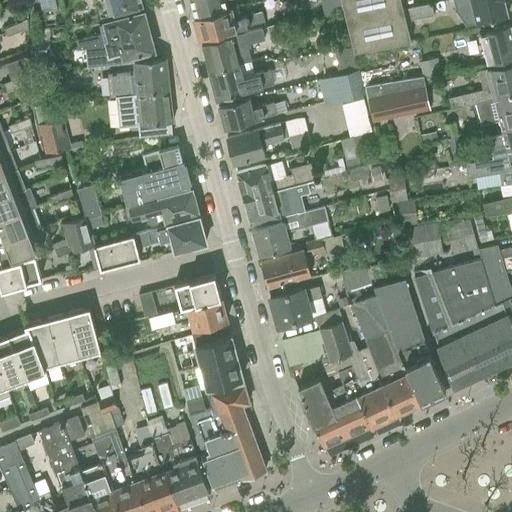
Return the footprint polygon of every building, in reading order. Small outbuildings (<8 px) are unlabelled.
[(33,0),(34,12),(56,9),(54,0),(33,0)] [(139,0),(92,0),(97,17),(141,6),(139,0)] [(189,0),(195,19),(238,7),(238,6),(227,9),(224,0),(189,0)] [(320,0),(324,15),(344,10),(341,0),(320,0)] [(341,0),(344,10),(354,53),(410,39),(406,21),(403,9),(400,0),(341,0)] [(503,0),(452,0),(456,13),(466,25),(507,15),(503,0)] [(430,4),(403,9),(406,21),(432,16),(430,4)] [(238,7),(195,19),(200,39),(265,21),(262,11),(241,17),(238,7)] [(82,38),(76,40),(78,49),(85,49),(148,31),(143,13),(124,18),(111,21),(100,24),(102,33),(82,38)] [(26,19),(15,23),(18,31),(26,28),(26,19)] [(8,34),(18,31),(15,23),(5,27),(8,34)] [(279,24),(267,27),(271,42),(283,39),(279,24)] [(511,36),(509,26),(477,34),(485,64),(511,57),(511,36)] [(49,28),(34,29),(35,49),(46,49),(49,49),(49,28)] [(201,44),(209,72),(248,61),(250,60),(246,43),(265,38),(262,28),(232,36),(201,44)] [(148,31),(85,49),(87,65),(87,66),(87,68),(129,63),(129,62),(128,58),(134,56),(153,51),(148,31)] [(352,47),(333,52),(339,75),(357,71),(352,47)] [(35,49),(33,50),(34,66),(47,66),(46,49),(35,49)] [(26,57),(5,65),(11,80),(15,78),(18,86),(26,82),(26,57)] [(123,74),(107,76),(109,96),(116,95),(135,93),(154,91),(168,89),(165,58),(156,59),(134,61),(133,61),(134,73),(123,74)] [(437,58),(419,62),(422,76),(440,72),(437,58)] [(248,61),(209,72),(216,99),(235,94),(245,91),(273,84),(270,70),(254,74),(250,60),(248,61)] [(483,89),(448,98),(451,109),(453,108),(475,103),(511,93),(511,63),(486,69),(491,87),(483,89)] [(36,72),(36,104),(53,101),(51,71),(36,72)] [(339,75),(318,80),(324,104),(338,99),(340,98),(363,93),(357,71),(339,75)] [(421,76),(364,86),(367,100),(372,122),(428,109),(429,109),(424,87),(421,76)] [(6,90),(18,86),(15,78),(11,80),(3,83),(6,90)] [(135,93),(116,95),(118,116),(138,114),(139,124),(152,123),(172,121),(168,89),(154,91),(135,93)] [(343,111),(366,105),(363,93),(340,98),(343,111)] [(511,124),(511,93),(475,103),(481,125),(500,120),(501,128),(511,124)] [(249,96),(217,105),(224,128),(243,123),(255,119),(276,113),(273,102),(252,108),(249,96)] [(50,102),(34,106),(38,124),(55,120),(50,102)] [(346,123),(369,118),(366,105),(343,111),(346,123)] [(70,144),(63,117),(55,120),(38,124),(45,151),(70,145),(70,144)] [(29,118),(18,122),(21,129),(31,125),(29,118)] [(349,136),(372,131),(369,118),(346,123),(349,136)] [(303,119),(280,125),(284,139),(307,133),(303,119)] [(452,121),(442,124),(446,138),(456,135),(452,121)] [(18,122),(7,126),(10,133),(21,129),(18,122)] [(279,123),(246,132),(226,137),(233,163),(264,155),(261,145),(284,139),(280,125),(279,123)] [(503,134),(487,138),(492,160),(508,157),(511,156),(511,124),(501,128),(503,133),(503,134)] [(0,154),(2,153),(10,150),(3,131),(0,132),(0,154)] [(436,132),(420,136),(421,144),(437,140),(436,132)] [(376,137),(380,157),(396,153),(391,134),(376,137)] [(456,135),(446,138),(451,152),(460,149),(456,135)] [(189,186),(182,160),(179,161),(179,159),(181,159),(177,144),(159,149),(141,154),(145,170),(119,177),(126,203),(131,202),(143,199),(170,191),(189,186)] [(351,147),(342,149),(344,158),(344,160),(347,169),(359,166),(354,146),(351,147)] [(0,176),(9,173),(2,153),(0,154),(0,176)] [(49,165),(63,163),(61,154),(48,157),(49,165)] [(499,173),(501,186),(511,183),(511,156),(508,157),(466,164),(468,178),(499,173)] [(36,168),(49,165),(48,157),(34,160),(36,168)] [(255,166),(236,171),(243,199),(285,187),(295,185),(306,182),(311,180),(314,179),(310,163),(307,164),(290,168),(291,174),(285,176),(281,161),(266,165),(265,163),(255,166)] [(379,168),(370,170),(373,181),(382,179),(379,168)] [(0,198),(17,192),(25,189),(18,170),(9,173),(0,176),(0,198)] [(402,176),(387,179),(391,202),(406,200),(402,176)] [(285,187),(243,199),(250,224),(280,216),(280,217),(282,216),(282,217),(304,211),(299,194),(309,192),(306,182),(295,185),(285,187)] [(103,213),(95,183),(79,187),(87,217),(103,213)] [(501,198),(482,203),(485,215),(488,215),(511,211),(511,183),(501,186),(498,186),(501,198)] [(17,192),(0,198),(0,220),(24,211),(32,208),(36,207),(29,187),(25,189),(17,192)] [(62,200),(73,196),(71,189),(59,193),(62,200)] [(128,207),(123,208),(126,220),(131,218),(134,218),(146,214),(149,223),(152,225),(163,222),(177,218),(197,213),(190,190),(171,195),(157,199),(128,207)] [(48,197),(51,204),(62,200),(59,193),(48,197)] [(386,195),(375,198),(378,213),(389,210),(386,195)] [(412,199),(397,202),(398,205),(401,226),(413,223),(416,223),(412,200),(412,199)] [(304,211),(282,217),(283,220),(251,228),(258,255),(290,246),(286,232),(328,221),(324,206),(304,211)] [(24,211),(0,220),(0,242),(31,230),(39,227),(32,210),(32,208),(24,211)] [(481,216),(473,218),(480,242),(487,240),(481,216)] [(136,233),(135,234),(138,247),(140,247),(145,245),(169,239),(172,252),(186,249),(205,243),(204,241),(198,217),(178,222),(165,226),(143,232),(141,232),(138,233),(136,233)] [(93,245),(86,218),(62,225),(66,238),(68,246),(71,245),(73,251),(93,245)] [(434,224),(400,230),(405,257),(441,251),(439,241),(463,237),(466,251),(471,250),(472,255),(478,254),(470,221),(464,222),(434,226),(434,224)] [(0,242),(0,262),(1,264),(39,249),(31,230),(0,242)] [(93,245),(100,269),(139,258),(133,235),(93,245)] [(66,238),(52,244),(54,250),(66,246),(68,246),(66,238)] [(322,252),(319,240),(302,244),(306,256),(322,252)] [(497,244),(477,248),(480,258),(495,305),(499,303),(508,298),(511,296),(511,294),(505,271),(505,270),(511,269),(511,268),(511,255),(504,257),(503,253),(500,254),(497,244)] [(66,246),(54,250),(56,255),(57,257),(68,253),(66,246)] [(39,249),(1,264),(0,264),(0,287),(1,289),(40,279),(34,256),(40,254),(39,249)] [(303,249),(260,261),(267,288),(299,279),(299,278),(311,275),(306,256),(303,249)] [(480,258),(459,264),(474,308),(501,364),(511,358),(511,324),(511,323),(511,322),(506,313),(511,310),(511,305),(509,300),(499,303),(495,305),(480,258)] [(382,264),(366,267),(369,278),(385,275),(382,264)] [(459,264),(438,270),(454,325),(478,375),(501,364),(474,308),(459,264)] [(365,267),(340,271),(345,291),(365,284),(367,284),(370,283),(369,278),(366,267),(365,267)] [(454,325),(438,270),(413,276),(440,357),(439,357),(453,387),(478,375),(454,325)] [(174,285),(180,308),(220,297),(214,274),(174,285)] [(393,339),(406,371),(420,402),(444,392),(429,358),(404,279),(372,287),(375,294),(393,339)] [(302,288),(269,297),(277,326),(296,321),(310,317),(310,316),(325,312),(318,286),(302,290),(302,288)] [(351,302),(350,303),(367,346),(367,347),(382,383),(396,413),(420,403),(420,402),(406,371),(393,339),(375,294),(351,302)] [(220,297),(180,308),(171,311),(174,322),(188,318),(191,330),(226,320),(220,297)] [(345,297),(337,299),(339,307),(347,305),(345,297)] [(67,313),(78,356),(100,350),(94,330),(88,307),(67,313)] [(46,319),(58,362),(78,356),(67,313),(46,319)] [(26,324),(43,366),(58,362),(46,319),(26,324)] [(320,328),(330,359),(346,354),(351,352),(347,342),(341,322),(320,328)] [(8,335),(25,379),(45,371),(43,366),(26,324),(24,325),(25,328),(8,335)] [(208,330),(191,334),(194,347),(200,367),(236,357),(231,337),(230,335),(211,340),(208,330)] [(281,341),(285,353),(323,343),(320,330),(281,341)] [(0,338),(0,371),(6,386),(25,379),(8,335),(0,338)] [(351,352),(346,354),(356,376),(351,379),(372,424),(396,413),(382,383),(367,347),(367,346),(357,350),(353,340),(347,342),(351,352)] [(331,362),(321,365),(325,377),(337,372),(342,383),(351,379),(356,376),(346,354),(330,359),(331,362)] [(236,357),(200,367),(200,368),(206,389),(242,379),(242,377),(236,359),(236,357)] [(0,399),(10,396),(6,386),(0,371),(0,399)] [(297,387),(309,415),(335,403),(329,389),(324,379),(320,381),(318,377),(297,387)] [(335,403),(309,415),(323,446),(372,424),(351,379),(342,383),(329,389),(335,403)] [(107,383),(95,388),(100,400),(112,395),(107,383)] [(202,398),(186,402),(190,415),(200,453),(205,469),(212,487),(265,469),(242,404),(248,402),(243,384),(208,395),(212,408),(205,410),(202,398)] [(81,394),(72,397),(74,404),(84,400),(81,394)] [(97,401),(101,412),(118,406),(113,395),(112,395),(100,400),(97,401)] [(72,397),(63,401),(66,407),(74,404),(72,397)] [(46,407),(37,411),(39,417),(48,413),(46,407)] [(118,407),(108,411),(115,427),(116,426),(124,423),(118,407)] [(37,411),(28,414),(30,421),(39,417),(37,411)] [(19,414),(1,421),(5,431),(23,424),(19,414)] [(77,415),(61,422),(69,441),(85,435),(77,415)] [(61,422),(38,431),(60,486),(67,504),(70,511),(95,511),(80,470),(70,445),(69,441),(61,422)] [(143,452),(126,458),(129,466),(132,478),(144,511),(145,511),(175,501),(153,438),(148,424),(135,429),(143,452)] [(115,427),(91,436),(100,462),(118,511),(143,511),(132,478),(129,466),(126,458),(115,428),(115,427)] [(168,432),(153,438),(175,501),(208,489),(201,470),(195,453),(190,441),(173,447),(168,432)] [(30,434),(15,441),(19,449),(34,443),(30,434)] [(0,447),(0,467),(7,484),(18,511),(45,511),(39,495),(33,483),(19,449),(15,441),(0,447)] [(118,511),(100,462),(80,470),(95,511),(118,511)] [(43,479),(33,483),(39,495),(48,491),(43,479)] [(18,511),(7,484),(0,487),(0,511),(18,511)] [(48,491),(39,495),(45,511),(70,511),(67,504),(56,509),(48,491)]
